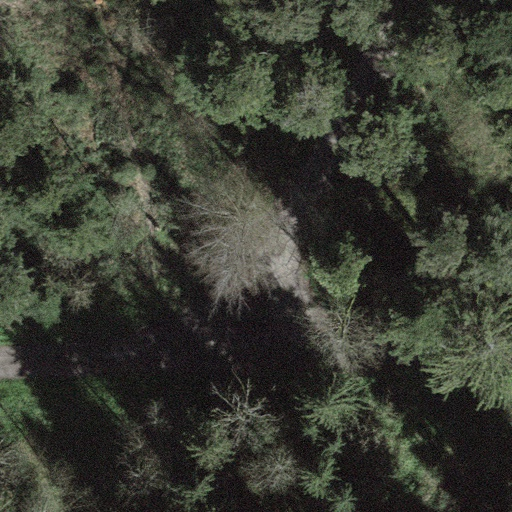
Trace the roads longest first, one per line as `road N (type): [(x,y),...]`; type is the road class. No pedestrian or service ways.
road 1 (track): [(404,0),(232,336)]
road 2 (track): [(232,336),(511,339)]
road 3 (track): [(0,344),(232,336)]
